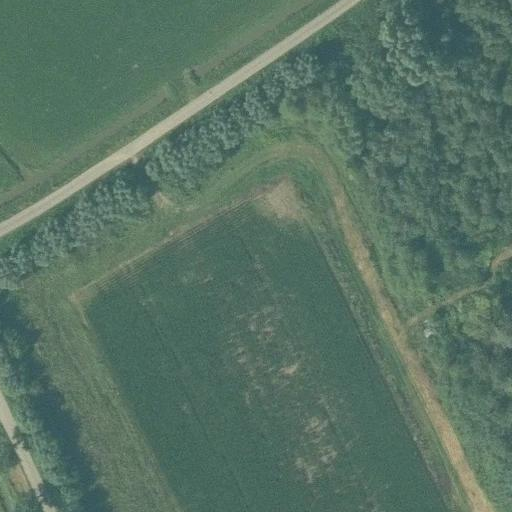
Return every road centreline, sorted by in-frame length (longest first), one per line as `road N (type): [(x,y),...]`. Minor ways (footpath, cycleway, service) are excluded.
road 1 (unclassified): [(0,233),(353,0)]
road 2 (unclassified): [(59,511),(0,382)]
